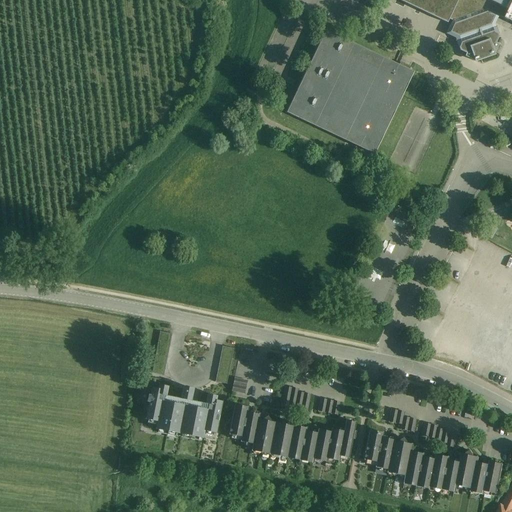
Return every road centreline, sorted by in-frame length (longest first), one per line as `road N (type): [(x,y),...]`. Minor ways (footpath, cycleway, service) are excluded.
road 1 (residential): [(139,310),(383,361),(511,410)]
road 2 (unclassified): [(0,287),(139,310)]
